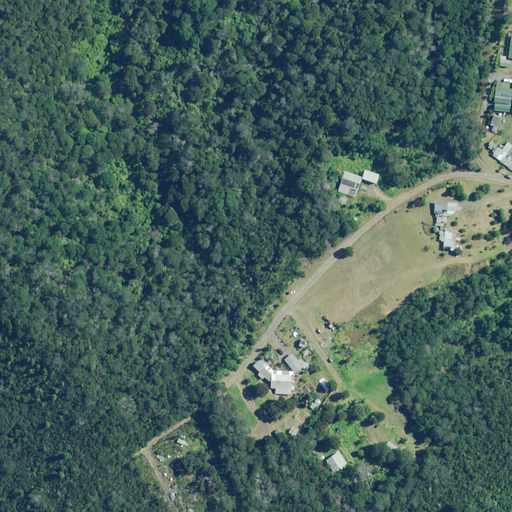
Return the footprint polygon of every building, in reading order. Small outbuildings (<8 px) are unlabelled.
[(506,57),(501,56),(500,66),(511,67),(511,61),(505,60),(506,57)] [(503,83),(498,82),(495,103),(511,105),(511,98),(511,89),(503,88),(503,83)] [(502,119),(494,115),(490,124),(499,128),(502,119)] [(511,144),(508,142),(502,150),(498,147),(492,156),(511,169),(511,144)] [(380,175),(366,170),(363,179),(377,184),(380,175)] [(363,178),(345,172),(339,192),(356,197),(363,178)] [(348,199),(342,196),(339,202),(345,205),(348,199)] [(458,203),(436,202),(435,213),(439,213),(438,222),(447,222),(447,216),(452,216),(457,210),(458,203)] [(453,230),(445,230),(445,234),(443,234),(442,241),(444,241),(444,250),(456,250),(456,240),(461,240),(461,234),(453,233),(453,230)] [(314,349),(307,339),(298,345),(304,353),(306,351),(308,353),(314,349)] [(281,354),(295,373),(304,367),(304,368),(309,364),(303,356),(298,360),(289,348),(281,354)] [(272,383),(275,381),(283,388),(278,394),(282,397),(299,378),(295,374),(292,377),(282,368),(277,374),(261,359),(254,366),(261,373),(259,375),(263,379),(265,377),(272,383)] [(330,387),(326,379),(316,384),(320,392),(330,387)] [(312,416),(299,407),(291,417),(293,418),(288,425),(292,429),(289,433),(293,435),(296,431),(299,434),(312,416)] [(402,450),(390,441),(385,447),(393,453),(396,450),(400,453),(402,450)] [(348,463),(341,451),(326,461),(333,472),(348,463)]
